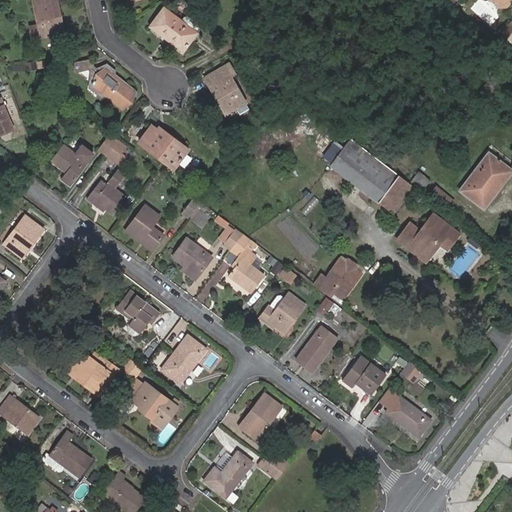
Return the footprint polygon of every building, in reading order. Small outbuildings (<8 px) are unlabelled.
[(33,0),(40,36),(61,32),(58,16),(62,15),(58,0),(33,0)] [(150,26),(163,36),(164,35),(184,50),(197,33),(165,8),(150,26)] [(99,77),(91,85),(102,95),(106,93),(123,109),(133,97),(131,96),(134,93),(112,74),(112,70),(107,66),(100,68),(96,65),(92,57),(74,61),(74,67),(81,71),(89,69),(99,77)] [(36,69),(46,67),(44,59),(35,61),(36,69)] [(209,86),(217,100),(221,98),(230,113),(245,104),(229,75),(209,86)] [(0,134),(12,129),(0,98),(0,134)] [(221,98),(217,100),(226,115),(230,113),(221,98)] [(146,141),(143,146),(172,168),(185,151),(168,138),(170,136),(157,127),(156,129),(151,126),(142,138),(146,141)] [(97,145),(105,151),(106,150),(116,137),(117,136),(116,135),(109,130),(97,145)] [(116,137),(106,150),(115,156),(121,147),(125,142),(117,136),(116,137)] [(187,148),(170,136),(168,138),(185,151),(187,148)] [(405,179),(350,138),(330,165),(377,202),(380,198),(387,203),(405,179)] [(48,159),(60,168),(62,166),(65,168),(63,171),(58,177),(68,185),(85,162),(84,161),(91,152),(79,144),(73,152),(60,143),(48,159)] [(127,152),(121,147),(115,156),(121,161),(127,152)] [(508,166),(489,151),(460,189),(484,207),(490,199),(485,195),(508,166)] [(94,200),(104,208),(111,213),(125,196),(113,187),(124,172),(117,166),(105,181),(106,182),(104,184),(98,179),(85,197),(92,202),(94,200)] [(511,170),(511,168),(508,166),(485,195),(490,199),(511,170)] [(423,190),(430,178),(417,171),(410,183),(423,190)] [(377,202),(393,214),(413,189),(415,187),(405,179),(387,203),(380,198),(377,202)] [(453,200),(436,186),(430,194),(447,207),(453,200)] [(189,216),(201,200),(200,199),(194,194),(181,211),(189,216)] [(102,210),(104,208),(94,200),(92,202),(102,210)] [(144,221),(152,209),(143,203),(123,230),(138,241),(140,238),(152,247),(162,233),(151,224),(150,223),(149,225),(144,221)] [(158,214),(152,209),(144,221),(149,225),(150,223),(151,224),(158,214)] [(406,226),(398,238),(412,248),(414,244),(429,256),(440,241),(447,247),(459,231),(433,212),(420,230),(417,234),(406,226)] [(30,241),(33,243),(42,230),(23,216),(2,244),(18,256),(30,241)] [(417,234),(420,230),(410,221),(406,226),(417,234)] [(242,231),(235,226),(223,243),(229,248),(241,232),(242,231)] [(249,248),(254,241),(243,232),(242,231),(241,232),(229,248),(239,255),(242,258),(234,267),(228,276),(251,292),(264,275),(250,265),(256,257),(241,246),(243,243),(249,248)] [(150,249),(152,247),(140,238),(138,241),(150,249)] [(171,256),(182,265),(189,270),(186,274),(193,280),(210,257),(185,238),(171,256)] [(21,258),(33,243),(30,241),(18,256),(21,258)] [(414,244),(412,248),(426,259),(429,256),(414,244)] [(231,265),(234,267),(242,258),(239,255),(231,265)] [(278,260),(273,256),(269,262),(274,265),(278,260)] [(326,277),(321,273),(314,283),(328,293),(331,289),(343,298),(361,274),(354,269),(357,266),(351,261),(352,260),(350,258),(345,263),(340,259),(326,277)] [(274,265),(270,270),(276,275),(284,264),(278,260),(274,265)] [(189,270),(182,265),(179,269),(186,274),(189,270)] [(151,319),(154,321),(159,314),(129,291),(115,309),(131,321),(129,324),(140,333),(148,323),(151,319)] [(291,316),(294,318),(303,306),(287,294),(273,311),(267,306),(258,318),(265,323),(266,321),(273,325),(280,331),(291,316)] [(325,313),(333,302),(327,297),(326,296),(318,307),(325,313)] [(283,333),(294,318),(291,316),(280,331),(283,333)] [(322,326),(296,360),(312,372),(338,338),(322,326)] [(186,334),(160,370),(179,384),(206,349),(186,334)] [(84,354),(71,371),(88,384),(86,387),(97,395),(116,369),(106,362),(102,367),(98,364),(84,354)] [(360,356),(342,380),(352,388),(355,382),(371,394),(385,375),(360,356)] [(102,359),(98,364),(102,367),(106,362),(102,359)] [(400,373),(413,384),(423,372),(410,361),(400,373)] [(88,384),(71,371),(69,374),(86,387),(88,384)] [(154,416),(165,424),(177,407),(145,383),(132,401),(139,407),(138,409),(152,419),(154,416)] [(379,401),(389,408),(399,396),(389,388),(379,401)] [(252,413),(251,412),(239,426),(262,444),(273,430),(268,426),(283,406),(265,393),(253,408),(255,409),(252,413)] [(0,410),(0,414),(27,436),(39,420),(29,412),(30,410),(12,395),(0,410)] [(385,413),(418,438),(431,421),(399,396),(389,408),(385,413)] [(162,427),(165,424),(154,416),(152,419),(162,427)] [(74,437),(66,431),(48,455),(65,468),(79,478),(92,461),(69,443),(74,437)] [(314,432),(310,437),(315,442),(319,436),(314,432)] [(224,474),(221,472),(215,467),(204,481),(226,498),(253,462),(237,451),(223,469),(225,471),(224,474)] [(264,458),(283,473),(284,472),(288,465),(270,451),(264,458)] [(62,472),(65,468),(48,455),(49,454),(47,453),(43,458),(44,463),(57,472),(62,472)] [(264,458),(259,465),(278,480),(283,473),(264,458)] [(120,471),(104,493),(129,511),(137,511),(147,499),(124,481),(127,477),(120,471)] [(511,511),(511,496),(499,511),(511,511)] [(53,511),(43,503),(36,511),(53,511)]
